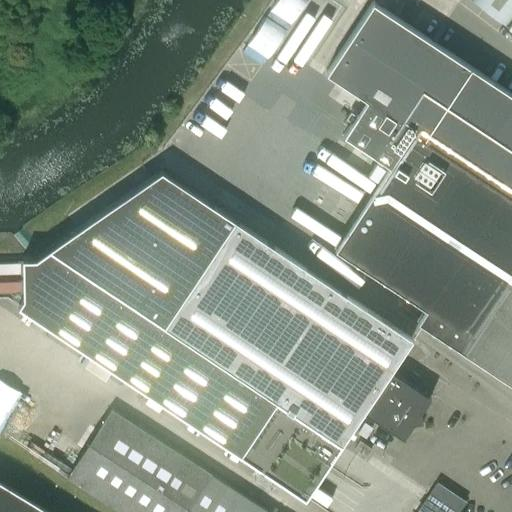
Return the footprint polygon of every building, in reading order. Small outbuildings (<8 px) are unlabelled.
[(505,27),(511,16),(511,0),(469,0),(469,1),(505,27)] [(511,92),(372,1),(325,72),(366,98),(355,115),(343,134),(371,152),(390,165),(333,250),(424,310),(416,323),(511,386),(511,92)] [(23,297),(17,305),(277,479),(314,424),(341,442),(342,441),(363,410),(403,437),(411,425),(411,422),(423,420),(420,409),(423,408),(431,396),(391,369),(412,337),(236,220),(161,170),(49,247),(35,257),(22,257),(23,297)] [(123,511),(268,511),(110,409),(67,475),(123,511)] [(354,448),(366,455),(371,447),(359,440),(354,448)] [(0,511),(52,511),(0,480),(0,511)] [(437,481),(415,511),(457,511),(465,500),(437,481)]
